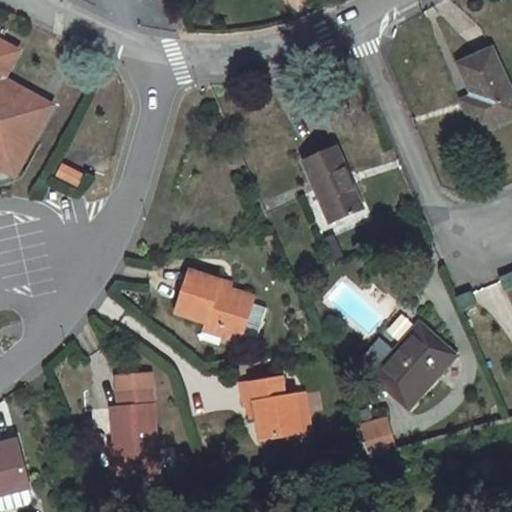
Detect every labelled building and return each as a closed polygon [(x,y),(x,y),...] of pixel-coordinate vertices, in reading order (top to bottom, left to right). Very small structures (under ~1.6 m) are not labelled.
[(0,182),(11,179),(51,106),(2,80),(18,52),(0,42),(0,182)] [(511,118),(511,89),(493,48),(459,64),(474,96),(479,108),(469,113),(478,134),(511,118)] [(479,108),(474,96),(462,101),(469,113),(479,108)] [(336,148),(305,161),(331,221),(362,207),(336,148)] [(78,186),(84,174),(63,164),(57,176),(78,186)] [(343,255),(336,236),(325,241),(333,259),(343,255)] [(222,282),(190,272),(176,312),(207,322),(219,326),(224,335),(241,341),(243,334),(257,339),(267,308),(253,304),(255,297),(220,286),(222,282)] [(382,339),(358,365),(372,377),(410,410),(458,354),(420,321),(395,350),(382,339)] [(207,322),(205,329),(224,335),(219,326),(207,322)] [(286,396),(283,376),(242,383),(246,404),(250,404),(255,403),(257,416),(261,440),(302,434),(296,394),(286,396)] [(374,393),(383,400),(389,392),(381,385),(374,393)] [(159,473),(153,388),(119,391),(120,407),(113,408),(116,444),(116,453),(112,454),(113,477),(159,473)] [(311,432),(305,393),(296,394),(302,434),(311,432)] [(358,427),(370,455),(394,448),(386,419),(358,427)] [(0,454),(20,450),(17,439),(0,443),(0,454)] [(0,510),(3,511),(29,505),(31,500),(28,488),(29,488),(20,450),(0,454),(0,510)] [(219,474),(218,462),(205,463),(207,476),(219,474)] [(43,511),(40,502),(29,505),(30,511),(43,511)]
